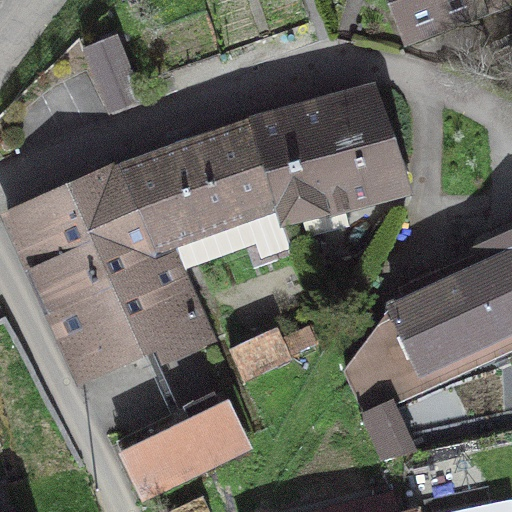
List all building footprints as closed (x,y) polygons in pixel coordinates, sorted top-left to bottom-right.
[(390,0),(406,41),(510,0),(390,0)] [(115,36),(84,49),(109,111),(140,99),(115,36)] [(408,190),(373,89),(247,124),(283,224),(408,190)] [(283,224),(247,124),(121,169),(154,250),(172,243),(236,222),(251,259),(291,244),(283,224)] [(172,243),(154,250),(121,169),(7,219),(78,376),(205,318),(172,243)] [(493,251),(511,295),(511,239),(492,248),(493,251)] [(414,302),(397,310),(424,368),(480,342),(489,361),(511,350),(511,295),(493,251),(408,288),(414,302)] [(307,326),(280,339),(274,328),(230,348),(243,377),(314,342),(307,326)] [(239,451),(212,396),(118,442),(144,497),(239,451)] [(364,418),(383,458),(413,451),(392,405),(364,418)] [(395,511),(393,501),(347,511),(395,511)]
